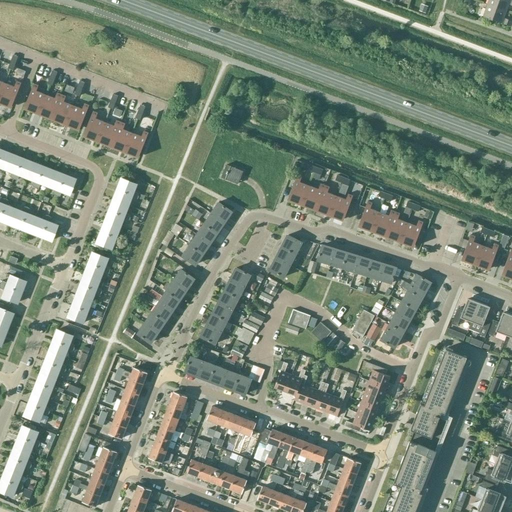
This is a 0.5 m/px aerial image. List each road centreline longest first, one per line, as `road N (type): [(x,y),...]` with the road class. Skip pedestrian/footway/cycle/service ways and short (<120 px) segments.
road 1 (primary): [(122,0),(511,146)]
road 2 (residential): [(166,376),(210,275),(251,217),(326,228),(431,267)]
road 3 (residential): [(381,453),(166,376)]
road 4 (residential): [(430,511),(480,363),(477,354),(430,335)]
road 5 (residential): [(0,130),(88,163),(97,174),(63,266)]
road 6 (residential): [(381,453),(430,335)]
road 7 (residential): [(63,266),(16,383)]
